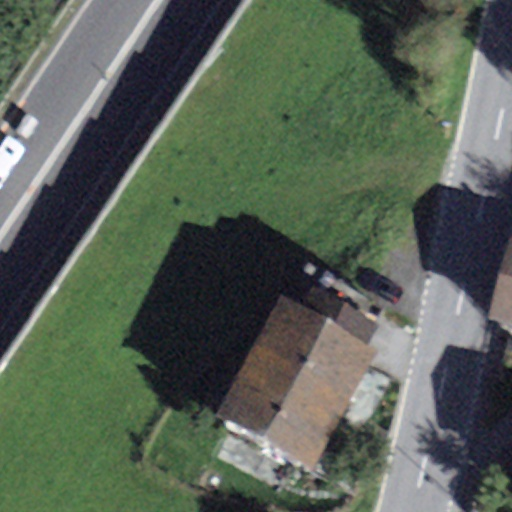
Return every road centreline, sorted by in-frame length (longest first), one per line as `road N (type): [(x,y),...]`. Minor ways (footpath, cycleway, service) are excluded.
road 1 (primary): [(410,511),(511,63)]
road 2 (trunk): [(0,222),(150,0)]
